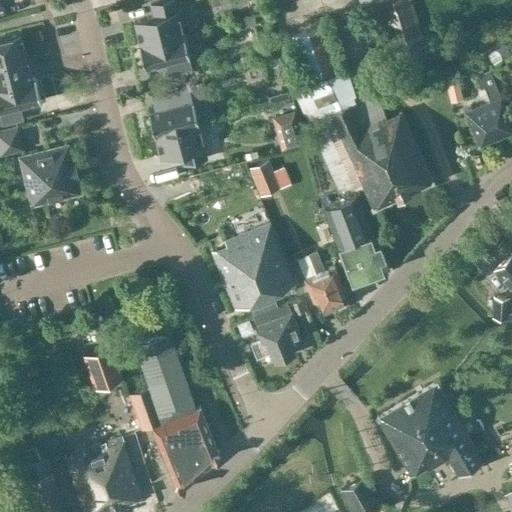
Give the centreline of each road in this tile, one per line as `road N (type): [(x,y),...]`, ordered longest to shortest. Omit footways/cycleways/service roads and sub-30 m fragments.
road 1 (residential): [(266,429),(202,290),(126,182),(79,0)]
road 2 (tertiary): [(266,429),(511,168)]
road 3 (tertiary): [(171,511),(266,429)]
